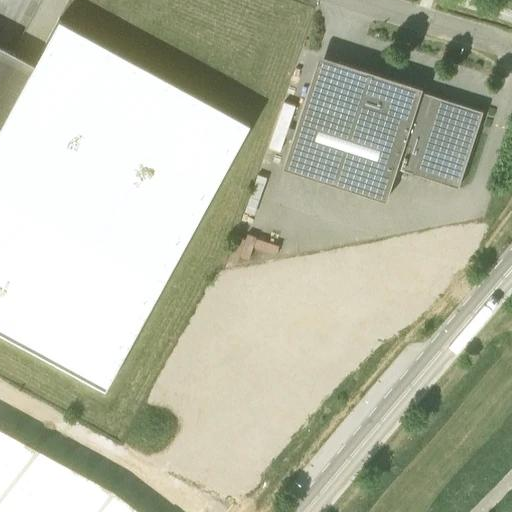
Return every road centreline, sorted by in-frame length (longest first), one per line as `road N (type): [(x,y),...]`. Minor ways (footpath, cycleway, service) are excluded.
road 1 (tertiary): [(302,511),(511,269)]
road 2 (unclassified): [(357,0),(511,45)]
